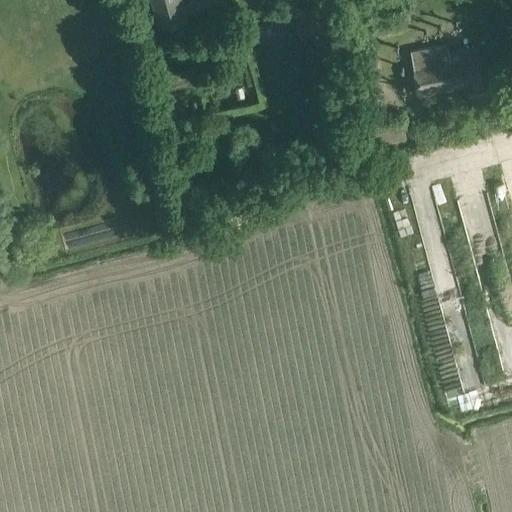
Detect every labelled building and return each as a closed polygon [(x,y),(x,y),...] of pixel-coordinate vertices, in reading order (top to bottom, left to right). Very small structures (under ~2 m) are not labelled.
[(153,0),(160,23),(203,11),(199,0),(197,0),(184,4),(182,0),(153,0)] [(298,30),(317,25),(337,19),(331,0),(325,0),(311,4),(292,10),(298,30)] [(484,91),(477,47),(448,52),(447,43),(409,50),(417,94),(465,85),(466,94),(484,91)] [(242,86),(234,88),(237,99),(244,96),(242,86)] [(406,138),(401,113),(355,121),(360,147),(406,138)]
